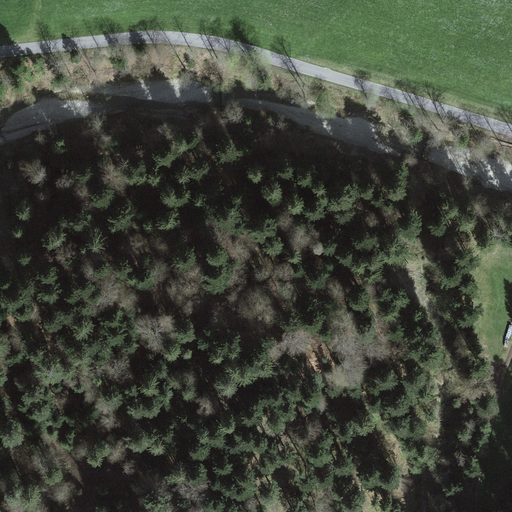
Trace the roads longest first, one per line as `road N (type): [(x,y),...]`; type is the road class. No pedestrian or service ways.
road 1 (unclassified): [(0,52),(186,38),(511,129)]
road 2 (track): [(270,511),(273,413),(261,403),(160,408),(0,462)]
road 3 (track): [(507,358),(485,382),(466,442),(422,511)]
road 4 (track): [(473,511),(511,345)]
